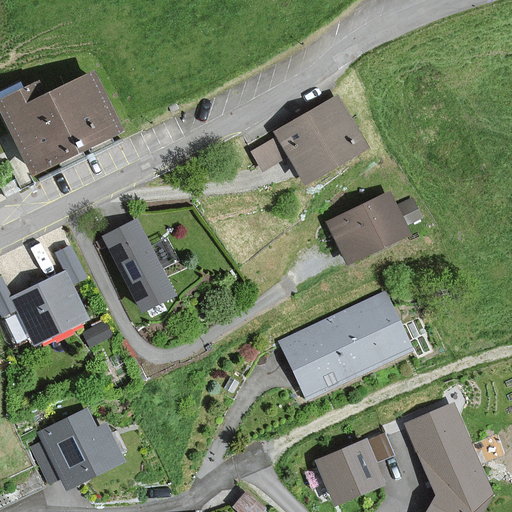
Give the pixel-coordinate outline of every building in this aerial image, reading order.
[(38,84),(1,102),(35,170),(119,128),(92,74),(45,98),(38,84)] [(367,148),(338,97),(277,133),(279,136),(289,153),(306,183),(367,148)] [(289,153),(279,136),(254,151),(264,168),(289,153)] [(408,234),(389,194),(330,222),(350,263),(408,234)] [(422,217),(413,198),(400,204),(409,223),(422,217)] [(175,295),(137,221),(106,237),(144,311),(175,295)] [(85,278),(70,247),(58,252),(67,272),(72,283),(85,278)] [(72,283),(67,272),(13,299),(17,307),(35,345),(89,318),(72,283)] [(13,299),(1,278),(0,278),(0,309),(2,314),(17,307),(13,299)] [(383,295),(282,343),(307,397),(409,349),(383,295)] [(113,333),(107,323),(85,334),(91,345),(113,333)] [(451,406),(410,423),(439,493),(429,511),(481,511),(489,497),(451,406)] [(86,411),(39,433),(44,444),(34,449),(50,481),(61,476),(67,488),(123,461),(106,427),(96,432),(86,411)] [(366,443),(320,461),(337,503),(383,484),(366,443)] [(260,511),(264,508),(246,494),(235,508),(240,511),(260,511)]
